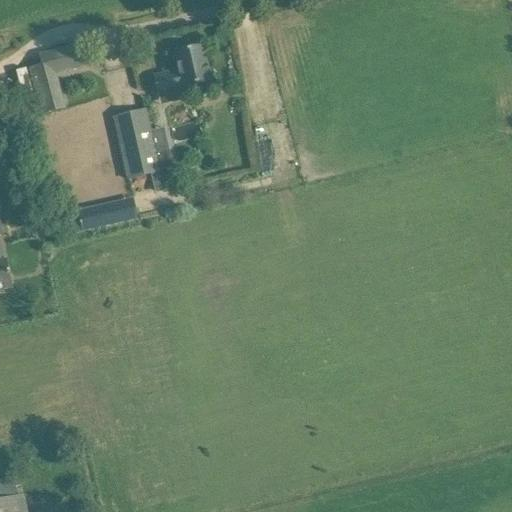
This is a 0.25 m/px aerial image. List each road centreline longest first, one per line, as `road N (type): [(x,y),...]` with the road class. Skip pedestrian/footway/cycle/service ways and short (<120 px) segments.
road 1 (unclassified): [(253,0),(31,48),(0,68)]
road 2 (unknown): [(231,4),(262,125)]
